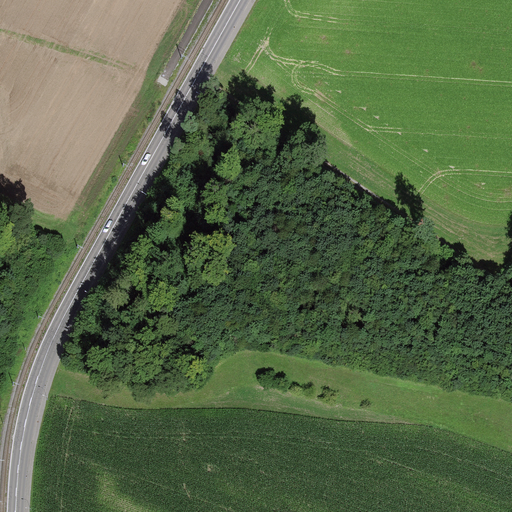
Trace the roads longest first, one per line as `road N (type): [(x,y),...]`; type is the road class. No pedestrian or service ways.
road 1 (primary): [(15,511),(21,434),(46,350),(239,0)]
road 2 (track): [(511,291),(192,82)]
road 3 (track): [(185,96),(0,40)]
